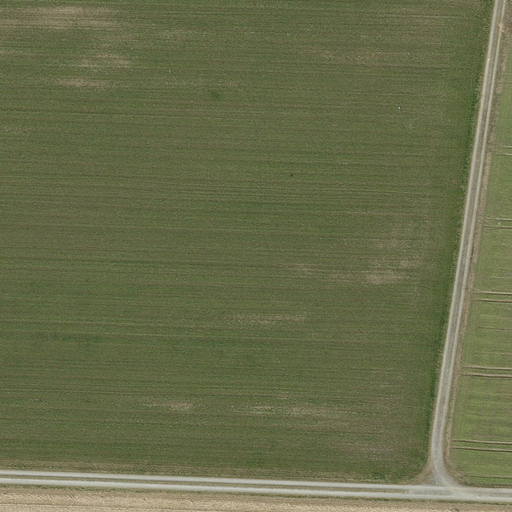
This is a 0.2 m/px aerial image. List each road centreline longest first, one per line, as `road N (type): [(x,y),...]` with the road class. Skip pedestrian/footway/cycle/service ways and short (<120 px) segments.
road 1 (track): [(511,494),(0,476)]
road 2 (track): [(433,491),(503,0)]
